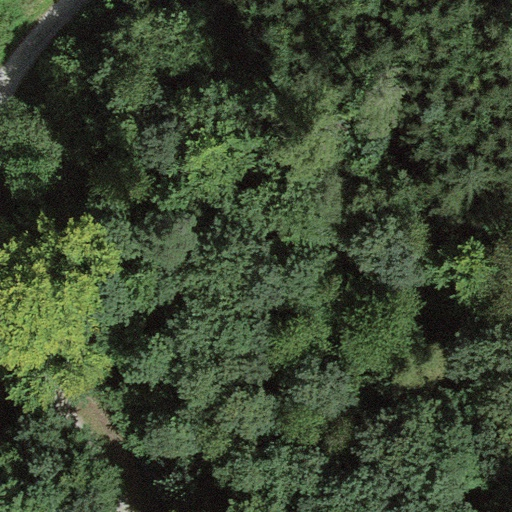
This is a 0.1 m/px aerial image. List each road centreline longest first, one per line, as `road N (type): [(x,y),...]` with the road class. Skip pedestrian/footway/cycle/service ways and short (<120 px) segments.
road 1 (track): [(0,356),(63,400),(124,511)]
road 2 (track): [(0,216),(26,372)]
